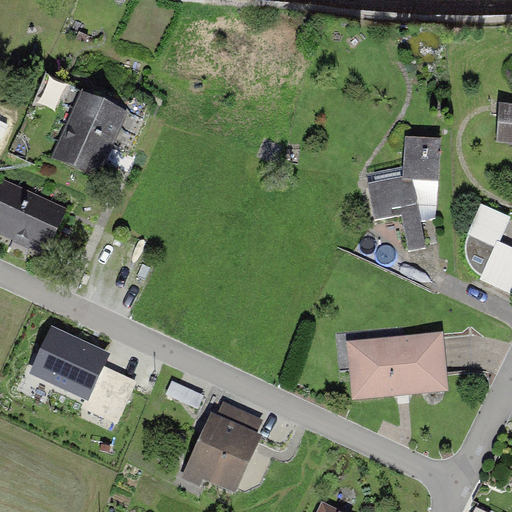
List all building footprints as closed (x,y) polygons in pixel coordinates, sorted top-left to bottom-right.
[(90,86),(57,154),(106,178),(139,109),(90,86)] [(511,107),(505,107),(501,144),(511,144),(511,107)] [(426,251),(415,182),(442,184),(444,141),(409,140),(407,182),(372,187),(377,221),(403,216),(409,253),(426,251)] [(7,177),(0,190),(0,229),(51,253),(72,208),(7,177)] [(511,222),(511,218),(482,205),(467,236),(495,250),(479,282),(511,297),(511,248),(502,243),(511,222)] [(84,410),(123,424),(140,378),(109,366),(115,349),(51,325),(32,377),(89,398),(84,410)] [(442,336),(354,343),(358,394),(446,387),(442,336)] [(227,406),(221,418),(217,416),(186,481),(206,490),(211,480),(244,495),(268,442),(258,437),(265,423),(227,406)]
